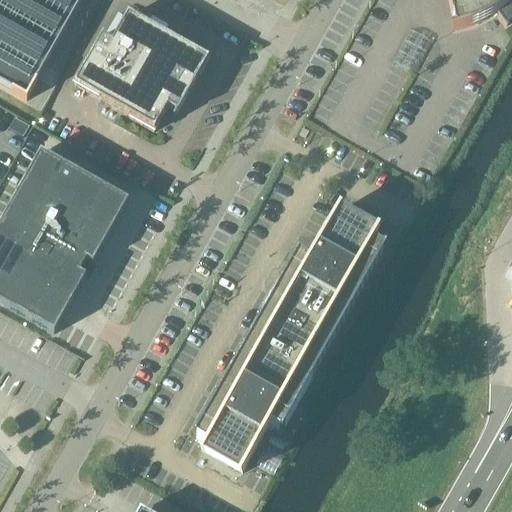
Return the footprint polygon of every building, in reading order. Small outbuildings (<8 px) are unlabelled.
[(0,0),(0,87),(11,94),(11,95),(26,103),(37,84),(36,84),(83,0),(0,0)] [(511,0),(447,0),(454,29),(452,30),(452,32),(460,31),(470,28),(475,26),(481,23),(491,18),(497,15),(506,28),(507,27),(506,25),(511,18),(511,0)] [(103,40),(102,39),(89,61),(92,62),(77,88),(112,108),(111,110),(154,134),(169,107),(177,111),(188,91),(191,93),(208,63),(155,33),(153,36),(128,22),(117,41),(115,40),(111,46),(102,41),(103,40)] [(0,225),(0,306),(3,308),(53,337),(85,280),(79,276),(80,274),(86,277),(90,269),(85,267),(86,264),(92,267),(128,205),(68,171),(40,155),(0,225)] [(240,474),(242,475),(269,427),(279,433),(281,435),(385,251),(383,249),(382,250),(373,244),(376,238),(374,236),(373,237),(338,217),(338,216),(336,215),(309,263),(296,256),(193,440),(195,441),(195,440),(205,446),(201,452),(204,454),(204,453),(240,473),(240,474)]
